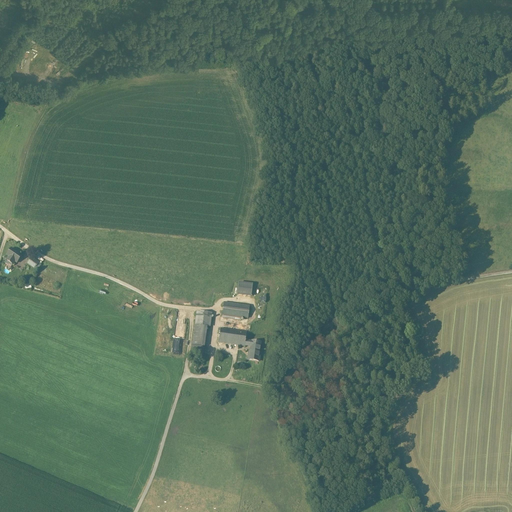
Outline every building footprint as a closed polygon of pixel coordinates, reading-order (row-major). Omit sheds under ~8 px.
[(23,58),(21,68),(31,71),(36,50),(30,49),(28,59),(23,58)] [(21,256),(11,249),(6,256),(8,258),(6,261),(12,265),(14,262),(16,263),(21,256)] [(38,264),(31,258),(27,264),(34,269),(38,264)] [(252,285),(238,283),(237,295),(250,297),(252,285)] [(249,306),(224,303),(222,315),(247,318),(249,306)] [(212,314),(196,312),(195,326),(207,327),(207,326),(210,327),(212,314)] [(195,326),(194,326),(192,346),(204,347),(207,327),(195,326)] [(246,333),(220,329),(218,343),(244,347),(245,346),(251,347),(251,342),(245,341),(246,333)] [(260,342),(252,341),(251,342),(251,347),(250,351),(249,351),(248,360),(259,361),(260,354),(259,354),(260,342)]
